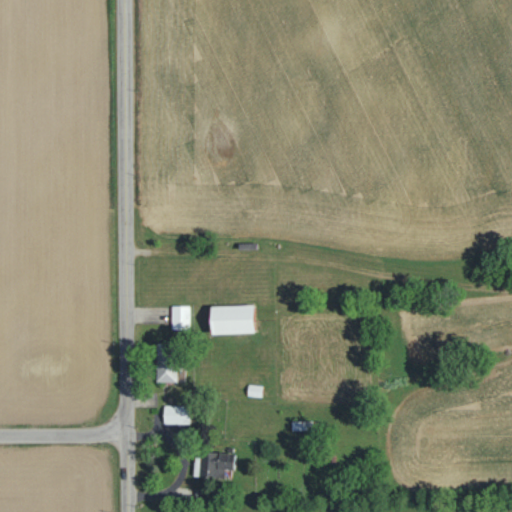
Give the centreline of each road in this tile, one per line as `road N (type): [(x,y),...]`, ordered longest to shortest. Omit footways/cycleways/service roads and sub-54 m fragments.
road 1 (residential): [(127,511),(122,0)]
road 2 (track): [(150,250),(290,256),(511,287)]
road 3 (residential): [(0,434),(127,433)]
